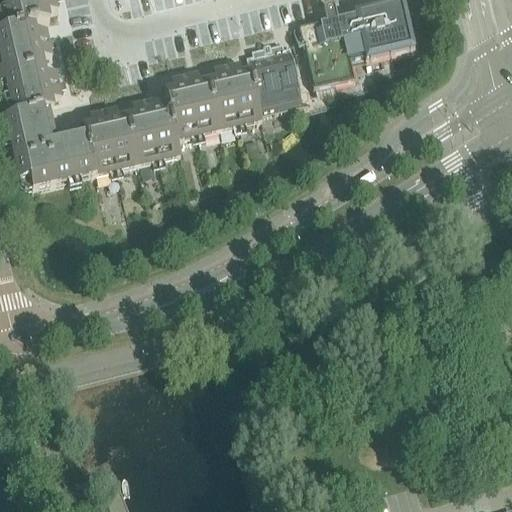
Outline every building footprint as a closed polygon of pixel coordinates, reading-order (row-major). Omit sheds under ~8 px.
[(60,5),(59,2),(58,0),(0,0),(0,36),(0,37),(0,38),(34,30),(34,31),(38,30),(37,30),(49,27),(47,18),(57,16),(55,6),(60,5)] [(314,93),(355,82),(352,70),(390,61),(416,54),(403,4),(395,6),(386,0),(380,9),(335,20),(334,14),(334,13),(333,12),(332,12),(332,11),(330,11),(328,10),(327,11),(325,11),(324,13),(323,14),(322,15),(322,16),(325,27),(298,33),(304,55),(305,55),(314,93)] [(0,82),(43,72),(41,65),(52,62),(49,53),(54,52),(52,44),(48,45),(45,36),(35,38),(34,31),(34,30),(0,38),(0,37),(0,36),(0,82)] [(252,62),(246,64),(249,79),(250,79),(256,107),(257,107),(300,97),(290,54),(283,55),(282,50),(270,53),(270,51),(262,53),(263,55),(251,57),(252,62)] [(218,138),(239,133),(262,128),(257,107),(256,107),(250,79),(249,79),(241,81),(239,71),(230,73),(229,68),(221,70),(222,75),(212,77),(215,87),(207,89),(218,138)] [(63,94),(63,90),(62,86),(57,87),(55,78),(45,80),(43,72),(0,82),(0,108),(4,126),(48,116),(48,117),(53,116),(51,107),(61,105),(59,95),(63,94)] [(176,148),(177,147),(197,143),(218,138),(207,89),(199,91),(197,80),(187,83),(186,78),(179,80),(180,84),(170,87),(172,97),(164,99),(167,111),(166,111),(167,114),(168,114),(176,148)] [(137,173),(158,168),(180,163),(177,147),(176,148),(168,114),(167,114),(160,116),(158,106),(148,108),(147,104),(139,105),(140,110),(131,112),(133,122),(126,124),(137,173)] [(105,113),(101,114),(97,115),(98,119),(89,122),(91,132),(82,134),(83,139),(85,139),(95,182),(137,173),(126,124),(118,126),(116,115),(106,118),(105,113)] [(29,187),(32,197),(95,182),(85,139),(83,139),(58,145),(54,143),(48,117),(48,116),(4,126),(19,189),(29,187)] [(258,145),(245,148),(247,156),(260,154),(258,145)]
